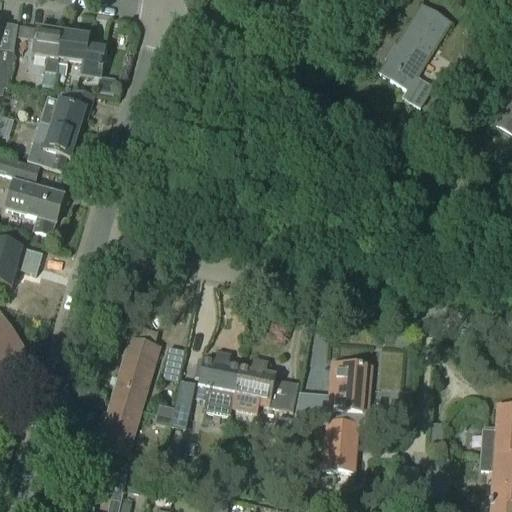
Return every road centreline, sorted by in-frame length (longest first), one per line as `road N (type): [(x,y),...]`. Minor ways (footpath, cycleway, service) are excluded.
road 1 (residential): [(511,331),(88,246)]
road 2 (residential): [(511,241),(162,16)]
road 3 (residential): [(9,511),(88,246)]
road 4 (residential): [(88,246),(162,16)]
